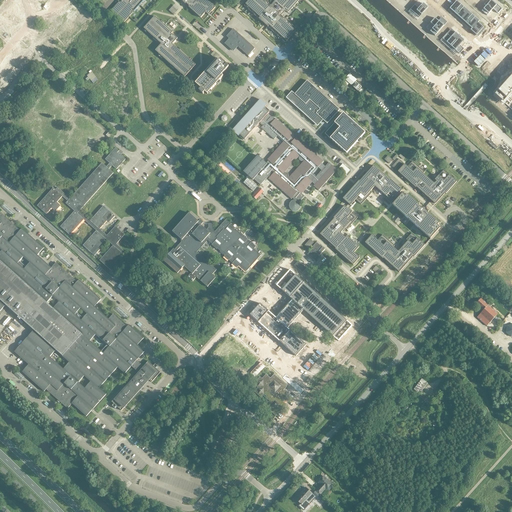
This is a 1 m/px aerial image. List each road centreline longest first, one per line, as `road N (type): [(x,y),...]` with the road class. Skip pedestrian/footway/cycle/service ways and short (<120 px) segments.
road 1 (tertiary): [(198,359),(0,178)]
road 2 (track): [(352,0),(456,106),(511,143)]
road 3 (tertiary): [(405,350),(511,231)]
road 4 (tertiary): [(304,465),(405,350)]
road 5 (unclassified): [(304,465),(204,374),(198,359)]
road 6 (residential): [(405,350),(293,249)]
road 7 (residential): [(198,359),(293,249)]
